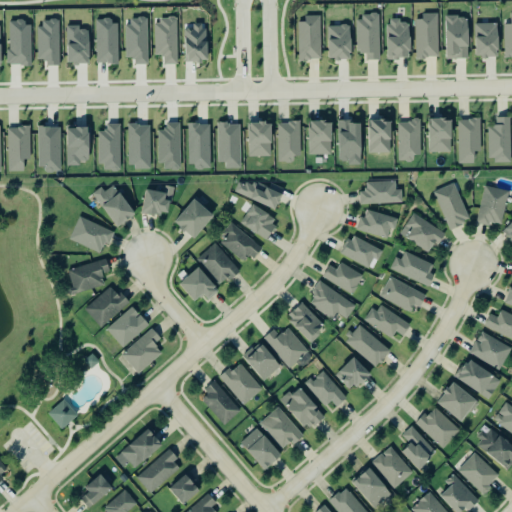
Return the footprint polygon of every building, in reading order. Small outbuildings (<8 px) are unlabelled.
[(439,58),(438,13),(422,14),(422,20),(415,20),(416,58),(439,58)] [(298,62),(306,62),(306,61),(309,61),(309,59),(320,59),(319,16),(304,16),(305,22),(297,22),(298,62)] [(356,54),(366,54),(366,60),(380,60),(379,16),(356,16),(356,54)] [(447,59),(469,58),(468,16),(446,17),(447,59)] [(176,19),(153,19),(154,56),(164,56),(164,65),(177,64),(176,19)] [(411,58),(410,23),(400,23),(400,19),(387,19),(388,59),(411,58)] [(59,65),(59,20),(38,20),(38,60),(46,60),(46,65),(59,65)] [(118,63),(117,20),(95,20),(96,64),(118,63)] [(125,58),(134,58),(134,65),(148,65),(147,20),(124,20),(125,58)] [(8,22),(7,65),(30,65),(31,22),(8,22)] [(475,24),(476,57),(499,56),(498,23),(475,24)] [(67,63),(89,63),(88,29),(79,30),(79,25),(66,26),(67,63)] [(328,26),(328,59),(351,59),(350,25),(328,26)] [(184,62),(207,62),(206,26),(184,26),(184,62)] [(510,117),(496,117),(496,125),(487,126),(488,162),(511,161),(510,117)] [(429,152),(452,152),(451,118),(429,119),(429,152)] [(458,164),(474,163),(474,151),(480,151),(480,119),(458,119),(458,164)] [(369,153),(391,153),(391,120),(369,120),(369,153)] [(397,159),(420,159),(421,121),(398,120),(397,159)] [(310,155),(332,155),(331,121),(309,121),(310,155)] [(361,121),(338,122),(339,161),(347,161),(347,165),(362,165),(361,121)] [(272,123),(249,122),(248,156),(271,157),(272,123)] [(278,122),(277,162),(299,162),(299,122),(278,122)] [(158,131),(159,169),(180,169),(180,123),(166,123),(166,130),(158,131)] [(240,168),(225,169),(225,163),(217,163),(217,123),(225,123),(225,124),(228,124),(228,125),(239,125),(240,168)] [(99,170),(120,170),(120,124),(107,124),(107,131),(99,131),(99,170)] [(209,124),(187,124),(188,168),(210,167),(209,124)] [(128,168),(150,168),(150,125),(128,125),(128,168)] [(38,170),(61,170),(60,126),(37,127),(38,170)] [(67,166),(81,166),(81,161),(89,161),(90,126),(67,126),(67,166)] [(7,127),(8,171),(24,171),(24,159),(30,159),(29,127),(7,127)] [(282,196),(241,178),(234,192),(276,210),(282,196)] [(402,203),(402,189),(396,190),(395,181),(366,182),(366,191),(359,191),(360,204),(402,203)] [(433,193),(453,183),(469,218),(463,221),(464,223),(461,224),(462,225),(450,230),(433,193)] [(92,193),(117,228),(135,214),(115,185),(105,192),(101,187),(92,193)] [(174,187),(161,185),(160,192),(147,189),(142,211),(168,216),(174,187)] [(508,191),(484,186),(477,221),(501,227),(508,191)] [(193,239),(214,216),(195,199),(174,222),(193,239)] [(254,205),(241,222),(266,241),(279,224),(254,205)] [(358,230),(387,239),(390,229),(394,230),(398,219),(364,209),(358,230)] [(446,234),(412,213),(400,235),(429,253),(434,243),(439,246),(446,234)] [(112,231),(79,217),(69,240),(102,255),(112,231)] [(511,221),(502,232),(511,242),(511,221)] [(248,256),(253,260),(262,250),(233,224),(218,241),(242,262),(248,256)] [(341,255),(371,269),(376,260),(378,261),(383,251),(351,235),(341,255)] [(220,286),(238,272),(216,244),(198,257),(220,286)] [(395,257),(389,269),(429,287),(435,275),(429,272),(433,265),(405,251),(401,260),(395,257)] [(110,272),(106,259),(66,272),(74,295),(105,285),(101,275),(110,272)] [(337,270),(329,265),(322,278),(353,295),(363,276),(340,263),(337,270)] [(195,301),(203,294),(208,299),(219,290),(198,267),(180,284),(195,301)] [(415,315),(425,295),(390,277),(379,297),(415,315)] [(356,306),(321,282),(307,302),(333,320),(338,313),(347,319),(356,306)] [(84,311),(101,329),(128,303),(111,285),(84,311)] [(403,336),(411,325),(378,303),(365,321),(391,339),(396,332),(403,336)] [(312,343),(327,328),(302,304),(287,319),(312,343)] [(123,349),(148,325),(132,307),(106,330),(123,349)] [(484,329),(511,338),(511,315),(499,311),(497,317),(489,314),(484,329)] [(390,351),(359,325),(345,342),(376,368),(390,351)] [(139,374),(162,352),(154,344),(161,338),(151,328),(122,356),(139,374)] [(289,368),(263,338),(273,330),(278,336),(281,333),(282,334),(287,329),(307,352),(289,368)] [(501,369),(511,347),(479,333),(470,355),(501,369)] [(281,367),(261,342),(243,356),(262,381),(281,367)] [(370,373),(353,357),(336,376),(353,392),(370,373)] [(489,400),(501,380),(468,359),(455,378),(489,400)] [(262,389),(240,364),(232,371),(229,368),(218,377),(244,406),(262,389)] [(332,401),(337,407),(347,398),(322,370),(306,385),(326,406),(332,401)] [(478,400),(452,382),(437,404),(463,421),(478,400)] [(225,425),(241,410),(215,383),(199,398),(225,425)] [(309,431),(325,416),(297,386),(281,401),(309,431)] [(43,413),(57,429),(73,415),(59,399),(43,413)] [(511,434),(511,407),(506,403),(493,421),(511,434)] [(260,423),(285,450),(303,434),(278,407),(260,423)] [(429,415),(425,412),(415,424),(443,449),(460,430),(435,408),(429,415)] [(437,453),(412,426),(402,435),(410,444),(402,452),(419,470),(437,453)] [(476,444),(506,470),(511,462),(511,446),(490,427),(476,444)] [(266,469),(282,455),(257,428),(241,443),(266,469)] [(134,469),(163,446),(149,429),(114,458),(122,467),(128,462),(134,469)] [(397,488),(414,472),(389,447),(372,463),(397,488)] [(180,470),(174,462),(177,459),(171,450),(136,476),(149,493),(180,470)] [(458,472),(483,495),(500,476),(475,453),(458,472)] [(0,479),(9,471),(0,461),(0,479)] [(393,494),(367,466),(351,481),(376,509),(393,494)] [(464,511),(477,503),(456,473),(445,481),(450,488),(442,495),(454,511),(464,511)] [(89,509),(112,488),(100,474),(85,488),(89,492),(81,499),(89,509)] [(169,489),(184,506),(200,491),(185,474),(169,489)] [(368,511),(345,487),(329,502),(337,511),(368,511)] [(127,511),(137,504),(125,490),(103,508),(106,511),(127,511)] [(412,509),(414,511),(447,511),(430,493),(412,509)] [(218,511),(220,511),(205,495),(187,511),(218,511)]
